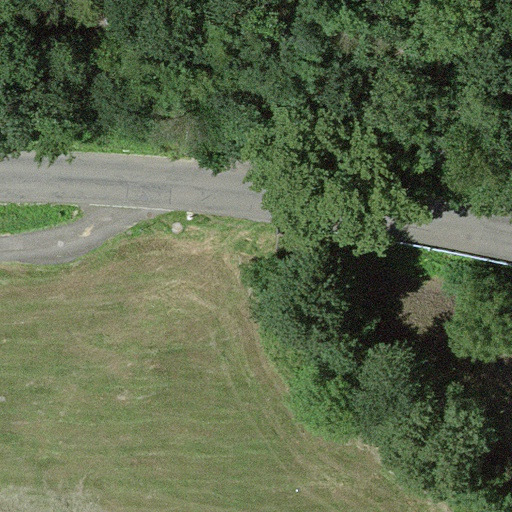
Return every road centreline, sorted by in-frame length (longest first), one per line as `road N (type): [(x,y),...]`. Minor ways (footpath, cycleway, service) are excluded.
road 1 (tertiary): [(511,238),(333,203),(125,180),(0,176)]
road 2 (track): [(125,180),(73,248),(0,251)]
